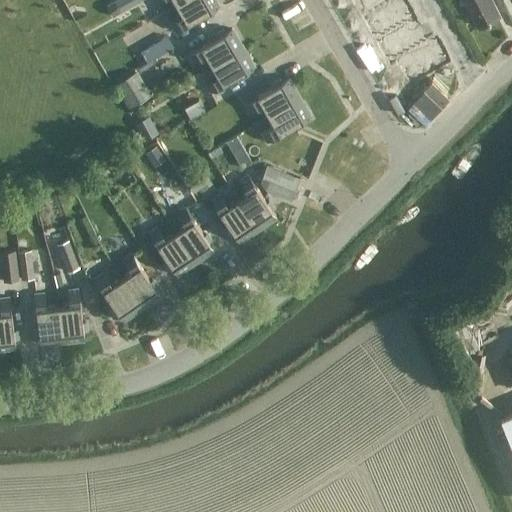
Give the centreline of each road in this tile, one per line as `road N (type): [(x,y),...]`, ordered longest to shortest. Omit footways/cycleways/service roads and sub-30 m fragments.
road 1 (unclassified): [(0,400),(123,385),(189,356),(273,296),(408,165)]
road 2 (residential): [(408,165),(311,0)]
road 3 (unclassified): [(408,165),(511,57)]
